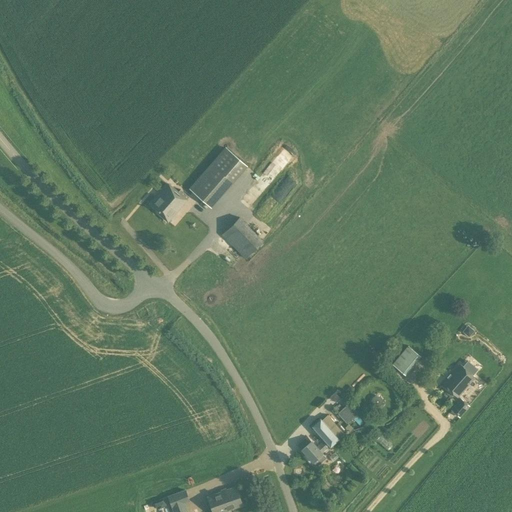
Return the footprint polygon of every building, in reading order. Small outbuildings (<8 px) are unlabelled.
[(225,147),(189,189),(211,208),(247,166),(225,147)] [(178,193),(168,184),(151,205),(158,211),(157,212),(167,221),(188,198),(180,190),(178,193)] [(262,241),(239,217),(222,234),(245,258),(262,241)] [(405,375),(421,356),(408,345),(392,365),(405,375)] [(485,364),(494,370),(501,360),(492,354),(485,364)] [(457,397),(475,377),(472,375),(477,369),(467,361),(462,366),(459,363),(441,384),(457,397)] [(459,417),(469,406),(461,398),(450,410),(459,417)] [(345,423),(356,412),(347,402),(336,413),(345,423)] [(330,447),(339,439),(321,417),(310,426),(330,447)] [(389,451),(393,446),(380,435),(376,440),(389,451)] [(307,436),(297,445),(306,454),(303,456),(309,462),(311,460),(317,466),(326,458),(321,452),(327,447),(322,441),(316,447),(307,436)] [(333,462),(338,457),(334,452),(329,457),(333,462)] [(228,510),(242,505),(235,486),(207,497),(212,511),(227,511),(228,511),(228,510)] [(172,507),(189,501),(185,490),(168,496),(172,507)]
